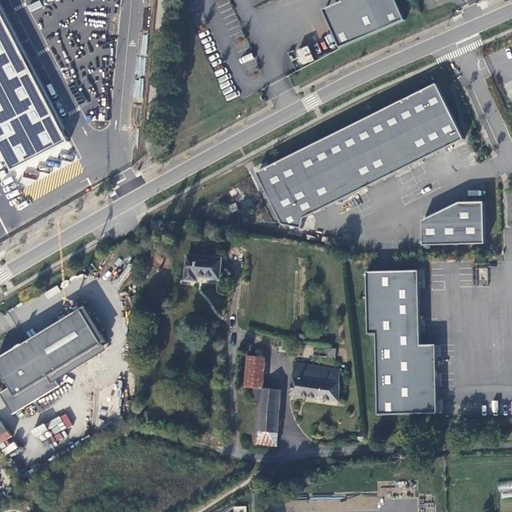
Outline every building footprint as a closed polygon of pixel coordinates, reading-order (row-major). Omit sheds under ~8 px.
[(373,34),(357,0),(348,0),(345,2),(344,1),(325,9),(342,47),(373,34)] [(357,0),(373,34),(407,19),(398,0),(343,0),(344,1),(345,2),(348,0),(357,0)] [(30,11),(42,7),(40,1),(28,4),(30,11)] [(70,142),(0,6),(0,144),(14,171),(70,142)] [(296,51),(303,65),(314,60),(307,45),(296,51)] [(465,139),(437,83),(258,173),(283,225),(302,229),(305,218),(365,188),(465,139)] [(423,219),(424,244),(485,244),(484,202),(459,202),(423,219)] [(222,259),(188,256),(186,280),(198,281),(198,278),(220,280),(222,259)] [(368,272),(369,335),(377,334),(379,415),(439,414),(437,345),(422,345),(420,271),(368,272)] [(104,344),(81,310),(0,358),(0,365),(11,386),(2,393),(13,412),(60,386),(54,374),(104,344)] [(289,340),(282,339),(280,352),(287,353),(289,340)] [(248,357),(245,387),(254,388),(263,389),(266,358),(248,357)] [(340,370),(296,364),(292,395),(340,401),(340,370)] [(263,389),(254,388),(253,401),(262,401),(259,431),(279,433),(282,391),(263,389)] [(48,422),(54,434),(72,425),(66,413),(48,422)] [(13,439),(11,440),(2,421),(0,421),(0,449),(3,455),(18,448),(13,439)] [(259,431),(258,444),(277,446),(279,433),(259,431)] [(359,435),(359,441),(360,440),(362,441),(363,442),(365,441),(367,440),(367,438),(367,436),(365,434),(363,434),(362,434),(360,435),(359,435)]
